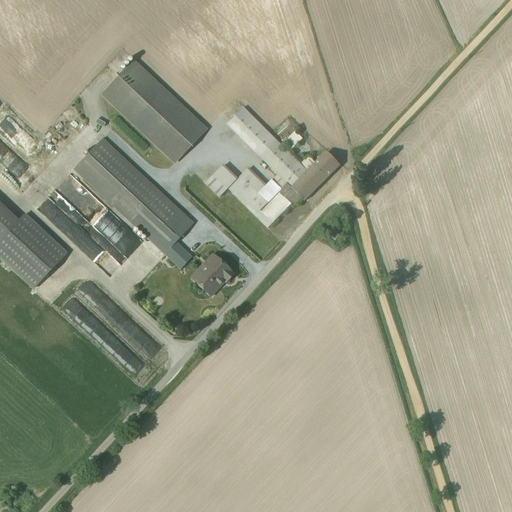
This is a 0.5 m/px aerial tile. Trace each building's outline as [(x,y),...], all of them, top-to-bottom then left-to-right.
[(131,65),(102,99),(175,162),(204,128),(131,65)] [(228,130),(281,180),(299,197),(305,203),(337,170),(323,157),(315,165),(310,161),(302,170),(289,157),(302,143),(295,136),(282,149),(244,113),(228,130)] [(70,173),(179,273),(194,256),(179,242),(197,223),(193,219),(103,137),(70,173)] [(0,138),(0,159),(11,149),(0,138)] [(269,228),(299,197),(281,180),(270,191),(251,173),(239,185),(225,171),(208,188),(209,188),(208,189),(218,198),(210,206),(218,214),(225,207),(220,203),(231,192),(269,228)] [(62,206),(65,215),(62,216),(61,219),(56,220),(54,224),(61,230),(70,227),(75,229),(76,225),(82,223),(83,227),(89,229),(87,234),(96,238),(106,234),(105,233),(107,225),(98,229),(95,220),(93,213),(89,212),(92,208),(89,209),(97,200),(64,174),(60,172),(51,183),(54,191),(50,196),(52,202),(62,206)] [(50,201),(40,210),(49,220),(59,212),(50,201)] [(0,204),(0,259),(36,291),(68,256),(24,217),(19,222),(0,204)] [(123,226),(108,240),(119,252),(115,256),(122,263),(141,245),(123,226)] [(211,257),(189,281),(211,301),(233,278),(211,257)]
